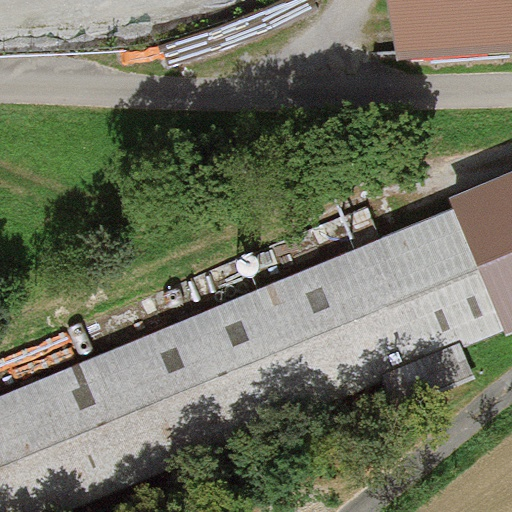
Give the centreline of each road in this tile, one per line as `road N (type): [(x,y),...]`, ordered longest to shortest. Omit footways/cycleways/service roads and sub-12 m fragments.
road 1 (unclassified): [(0,80),(511,97)]
road 2 (unclassified): [(511,381),(351,511)]
